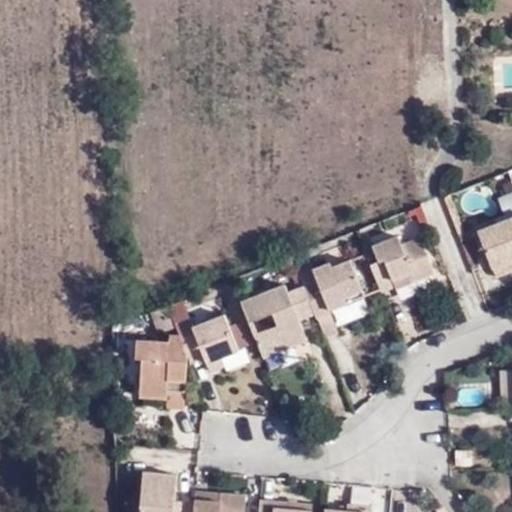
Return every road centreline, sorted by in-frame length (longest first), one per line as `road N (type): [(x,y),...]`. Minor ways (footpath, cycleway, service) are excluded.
road 1 (residential): [(511,324),(426,367),(408,452),(238,453)]
road 2 (unknown): [(434,179),(450,133),(443,0)]
